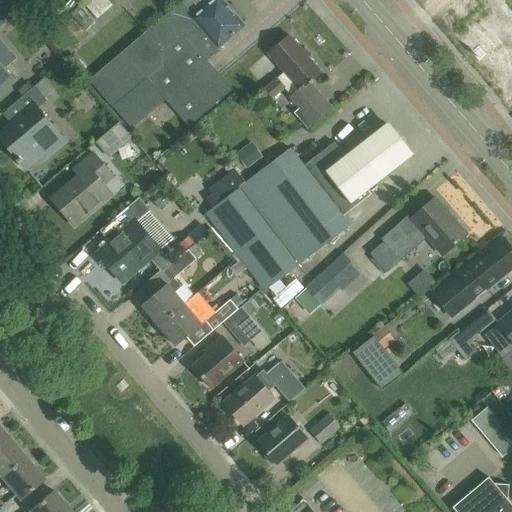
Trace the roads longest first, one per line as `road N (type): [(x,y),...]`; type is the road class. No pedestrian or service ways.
road 1 (residential): [(243,511),(241,492),(80,302),(66,301),(0,351)]
road 2 (tertiary): [(511,170),(364,0)]
road 3 (residential): [(116,511),(0,373)]
